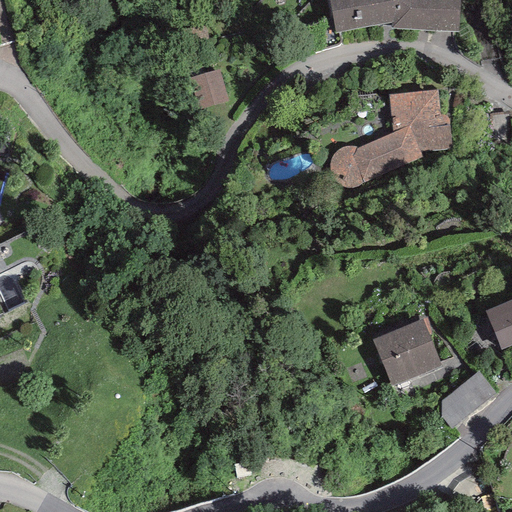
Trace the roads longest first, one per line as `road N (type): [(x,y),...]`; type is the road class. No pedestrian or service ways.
road 1 (residential): [(0,76),(120,201),(161,213),(196,207),(261,99),(283,76),(316,61),(428,52),(461,63),(511,98)]
road 2 (tertiary): [(220,511),(386,499),(437,472),(511,402)]
